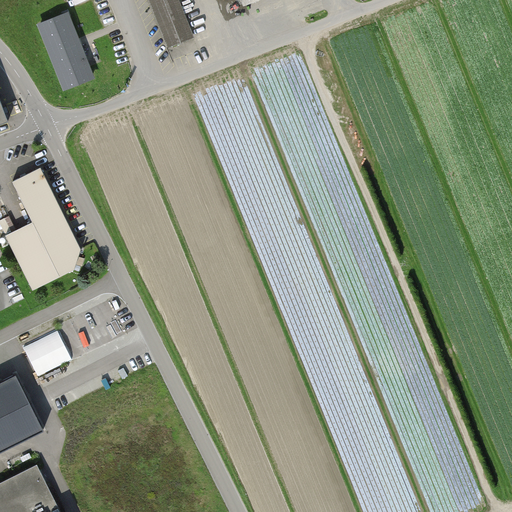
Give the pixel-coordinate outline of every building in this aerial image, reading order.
[(177,0),(146,0),(167,51),(194,40),(177,0)] [(68,12),(39,23),(65,88),(94,77),(80,42),(68,12)] [(0,124),(9,121),(4,109),(0,98),(0,124)] [(82,247),(41,168),(28,174),(13,181),(32,220),(6,234),(33,290),(75,269),(82,247)] [(58,330),(25,345),(39,377),(73,360),(58,330)] [(0,451),(46,429),(16,370),(0,377),(0,451)] [(62,511),(37,463),(0,481),(0,511),(62,511)]
